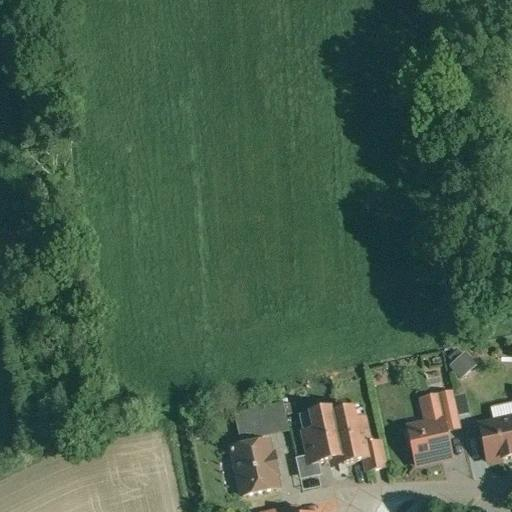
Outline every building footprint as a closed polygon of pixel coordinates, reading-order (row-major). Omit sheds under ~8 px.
[(465,353),(450,368),(462,380),(477,366),(465,353)] [(453,395),(421,402),(427,427),(443,423),(445,433),(461,430),(453,395)] [(511,405),(491,411),(494,425),(480,428),(488,464),(511,458),(511,405)] [(284,407),(261,412),(267,438),(289,433),(284,407)] [(352,411),(334,415),(333,411),(312,415),(315,431),(304,433),(310,457),(312,466),(317,465),(342,460),(343,466),(363,462),(371,460),(368,446),(363,421),(355,423),(352,411)] [(261,412),(249,414),(255,440),(267,438),(261,412)] [(427,427),(408,431),(409,435),(405,436),(409,450),(412,449),(416,467),(449,460),(443,435),(446,434),(445,433),(443,423),(427,427)] [(267,444),(232,451),(243,498),(277,490),(274,476),(277,472),(275,461),(270,458),(267,444)] [(382,444),(368,446),(371,460),(363,462),(366,474),(387,469),(382,444)] [(310,457),(295,460),(297,470),(312,466),(310,457)] [(300,481),(320,477),(317,465),(312,466),(297,470),(300,481)]
